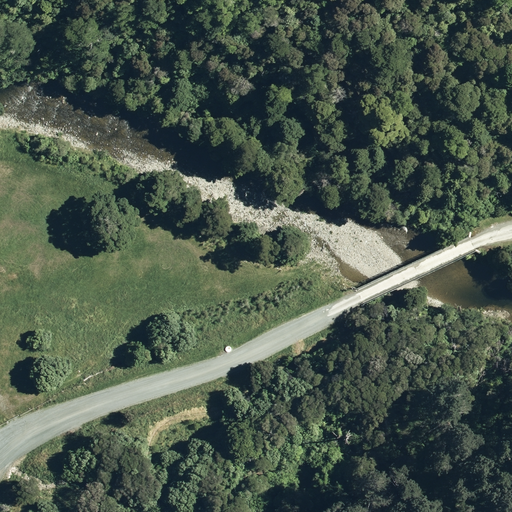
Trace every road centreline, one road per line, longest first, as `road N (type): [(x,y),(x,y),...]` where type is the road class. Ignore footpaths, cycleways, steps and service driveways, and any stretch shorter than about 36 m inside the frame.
road 1 (unclassified): [(511,230),(471,241),(228,363),(57,419),(0,459)]
road 2 (track): [(175,511),(145,471),(143,452),(331,347),(337,338),(321,317)]
road 3 (track): [(511,432),(334,332)]
road 4 (track): [(266,511),(299,478),(298,462),(261,471),(227,511)]
road 5 (track): [(511,442),(392,511)]
